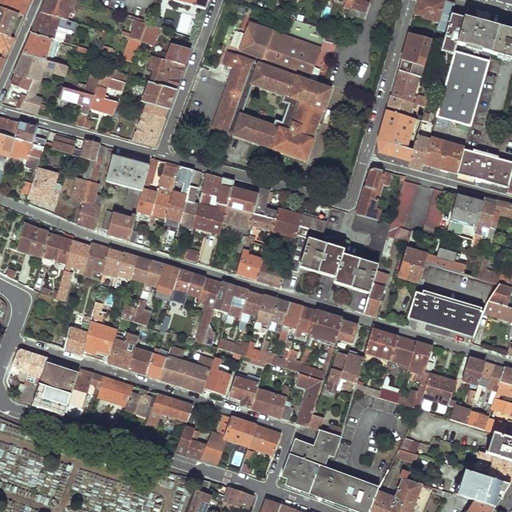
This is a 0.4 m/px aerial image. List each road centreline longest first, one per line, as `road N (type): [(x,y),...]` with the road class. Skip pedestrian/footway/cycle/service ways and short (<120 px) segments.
road 1 (residential): [(511,364),(134,250),(0,198)]
road 2 (residential): [(9,340),(283,427),(288,433),(265,489)]
road 3 (residential): [(265,489),(10,408),(0,397)]
road 4 (residential): [(160,155),(349,206),(366,159)]
road 5 (residential): [(0,110),(160,155)]
road 6 (residential): [(366,159),(413,0)]
road 7 (residential): [(218,0),(160,155)]
road 8 (residential): [(511,199),(366,159)]
